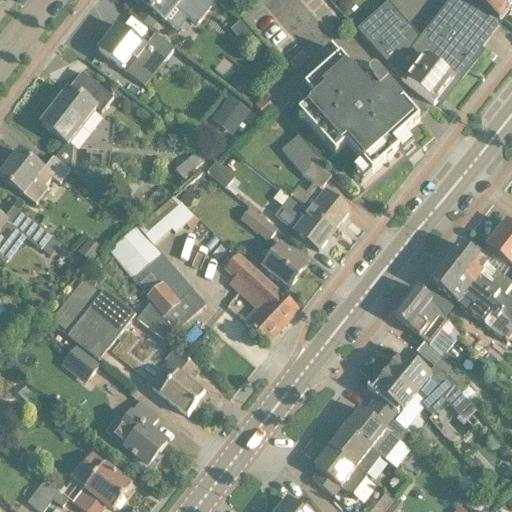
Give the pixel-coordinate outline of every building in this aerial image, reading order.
[(141,0),(139,3),(168,26),(167,26),(179,35),(190,21),(198,27),(216,4),(211,0),(192,0),(190,3),(187,1),(187,0),(141,0)] [(495,32),(465,0),(453,0),(421,41),(385,0),(368,0),(347,19),(405,86),(407,86),(436,109),(495,32)] [(511,0),(465,0),(495,32),(511,8),(511,0)] [(157,27),(142,15),(137,21),(152,33),(157,27)] [(146,90),(175,52),(156,38),(146,51),(118,30),(100,56),(146,89),(146,90)] [(332,51),(340,60),(306,90),(316,101),(300,116),(336,157),(347,147),(373,176),(408,145),(410,148),(411,147),(403,138),(420,123),(380,77),(376,75),(372,76),(370,81),(372,85),(375,88),(370,92),(333,50),(332,51)] [(42,128),(69,149),(97,112),(103,116),(114,100),(82,76),(72,88),(77,92),(73,97),(68,93),(42,128)] [(276,88),(266,97),(280,113),(290,105),(276,88)] [(277,112),(266,99),(256,108),(267,121),(277,112)] [(259,122),(250,115),(230,100),(220,114),(240,128),(243,124),(243,123),(252,130),(259,122)] [(53,160),(44,172),(20,154),(1,180),(26,198),(37,208),(49,192),(46,190),(53,182),(58,186),(69,172),(53,160)] [(188,163),(195,172),(204,165),(196,156),(188,163)] [(322,192),(332,180),(323,168),(323,167),(317,160),(303,178),(314,186),(306,197),(285,181),(278,189),(336,234),(350,215),(325,195),(322,192)] [(227,192),(236,181),(217,166),(208,177),(227,192)] [(302,223),(295,234),(320,255),(336,234),(278,189),(276,191),(282,195),(276,203),(302,223)] [(197,197),(187,192),(181,205),(191,210),(197,197)] [(149,300),(176,336),(179,340),(192,329),(189,325),(207,309),(155,248),(174,232),(177,236),(196,219),(192,217),(174,201),(110,256),(137,288),(138,288),(149,300)] [(0,218),(0,256),(17,234),(42,253),(52,239),(13,210),(5,222),(0,218)] [(251,212),(242,223),(270,245),(279,234),(251,212)] [(511,229),(508,226),(488,252),(511,269),(511,229)] [(91,265),(102,251),(91,242),(80,256),(91,265)] [(281,248),(263,269),(290,291),(308,270),(306,268),(307,267),(299,261),(298,262),(281,248)] [(508,284),(461,248),(446,268),(495,306),(511,327),(511,306),(505,301),(511,291),(511,290),(508,287),(508,284)] [(298,313),(239,259),(226,274),(235,282),(229,288),(256,313),(245,325),(268,347),(298,313)] [(511,327),(495,306),(446,268),(431,287),(459,308),(457,311),(470,321),(472,318),(509,346),(511,341),(511,327)] [(85,284),(93,291),(100,282),(92,276),(85,284)] [(100,365),(137,319),(106,294),(102,298),(85,285),(53,324),(70,338),(69,340),(100,365)] [(446,382),(453,387),(462,397),(468,391),(472,388),(459,374),(447,362),(430,348),(450,324),(434,304),(418,291),(396,320),(425,345),(417,355),(435,370),(447,380),(446,382)] [(84,389),(100,368),(76,349),(60,370),(84,389)] [(198,371),(174,352),(165,363),(169,367),(150,391),(161,399),(188,420),(196,409),(199,412),(208,401),(205,399),(205,398),(188,384),(198,371)] [(420,409),(428,415),(441,399),(441,398),(453,387),(446,382),(447,380),(435,370),(429,376),(404,356),(389,375),(417,397),(425,403),(420,409)] [(372,407),(394,424),(400,415),(402,416),(417,397),(389,375),(374,394),(379,398),(372,407)] [(471,408),(462,397),(453,387),(441,398),(441,399),(459,419),(471,408)] [(23,390),(17,396),(24,404),(31,399),(23,390)] [(478,402),(468,391),(462,397),(471,408),(472,409),(479,403),(478,402)] [(168,446),(151,433),(161,421),(141,405),(133,417),(132,416),(122,430),(135,440),(126,452),(134,458),(133,460),(136,463),(137,461),(149,470),(168,446)] [(394,424),(372,407),(366,415),(362,412),(346,431),(385,462),(399,444),(404,449),(413,439),(394,424)] [(385,462),(346,431),(331,451),(367,480),(382,461),(384,463),(385,462)] [(368,481),(367,480),(331,451),(315,471),(320,474),(313,484),(334,500),(341,491),(352,501),(368,481)] [(79,476),(90,484),(73,506),(79,511),(103,511),(107,508),(111,511),(114,511),(132,490),(105,469),(93,459),(79,476)] [(36,511),(46,511),(54,503),(63,510),(68,503),(45,485),(29,506),(36,511)] [(388,511),(396,503),(387,496),(374,511),(388,511)]
